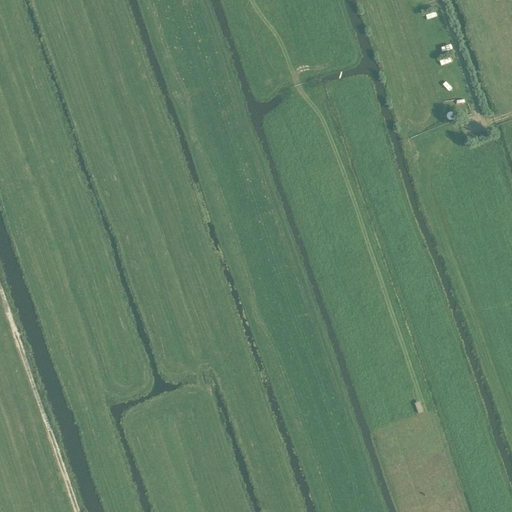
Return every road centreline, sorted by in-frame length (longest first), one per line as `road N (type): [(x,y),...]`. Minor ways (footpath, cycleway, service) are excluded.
road 1 (track): [(0,291),(77,511)]
road 2 (track): [(439,0),(480,119),(511,113)]
